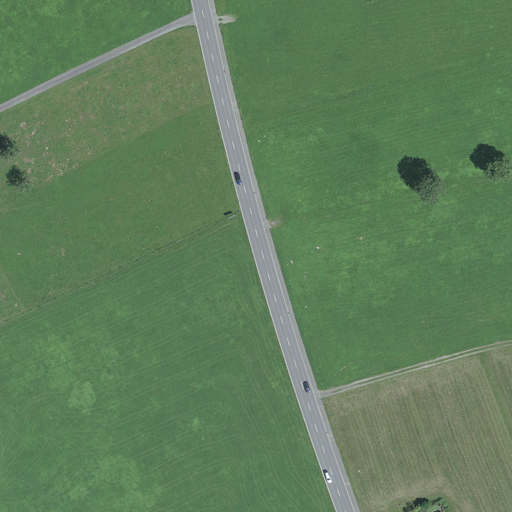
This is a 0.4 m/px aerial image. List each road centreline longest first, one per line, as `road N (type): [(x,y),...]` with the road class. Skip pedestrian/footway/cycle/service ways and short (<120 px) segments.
road 1 (secondary): [(200,0),(277,306),(346,511)]
road 2 (track): [(308,400),(511,342)]
